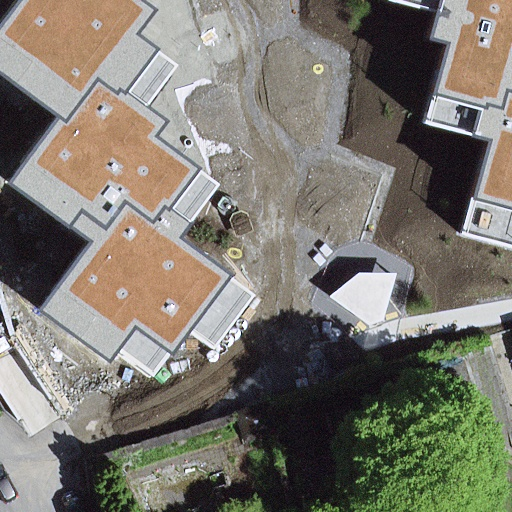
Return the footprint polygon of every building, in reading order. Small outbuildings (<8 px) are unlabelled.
[(16,0),(0,23),(0,73),(55,115),(113,86),(144,46),(129,35),(147,10),(132,0),(16,0)] [(386,0),(433,13),(436,0),(386,0)] [(443,44),(421,122),(485,140),(460,233),(511,248),(511,0),(436,0),(433,13),(426,38),(443,44)] [(55,115),(6,182),(86,242),(37,309),(104,359),(111,350),(147,376),(185,326),(212,347),(249,296),(172,239),(212,185),(147,136),(158,121),(140,108),(170,66),(144,46),(113,86),(55,115)] [(0,401),(0,402),(60,384),(37,309),(16,239),(0,242),(0,401)] [(244,441),(273,433),(266,404),(236,414),(244,441)] [(357,504),(360,511),(394,511),(386,492),(357,504)]
